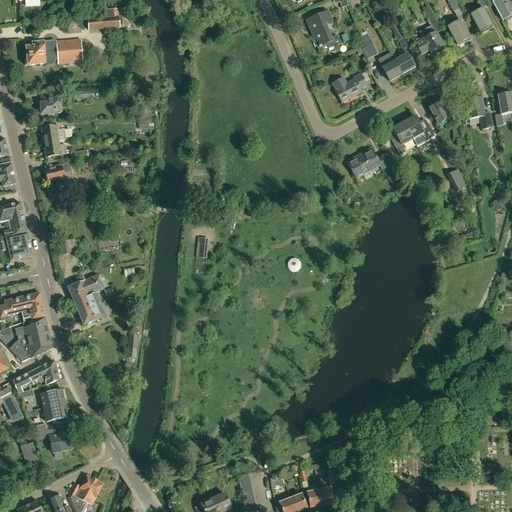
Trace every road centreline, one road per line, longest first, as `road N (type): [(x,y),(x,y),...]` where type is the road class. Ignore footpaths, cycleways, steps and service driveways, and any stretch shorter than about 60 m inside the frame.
road 1 (residential): [(326,135),(474,59),(511,49)]
road 2 (tertiary): [(46,269),(0,79)]
road 3 (residential): [(326,135),(266,0)]
road 4 (residential): [(0,511),(117,453)]
